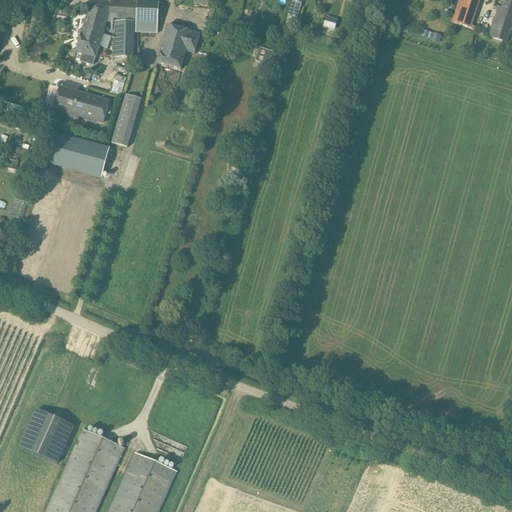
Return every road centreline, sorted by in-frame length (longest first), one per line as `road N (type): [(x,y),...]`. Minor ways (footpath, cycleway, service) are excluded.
road 1 (unclassified): [(511,487),(240,388),(0,288)]
road 2 (track): [(128,153),(74,318)]
